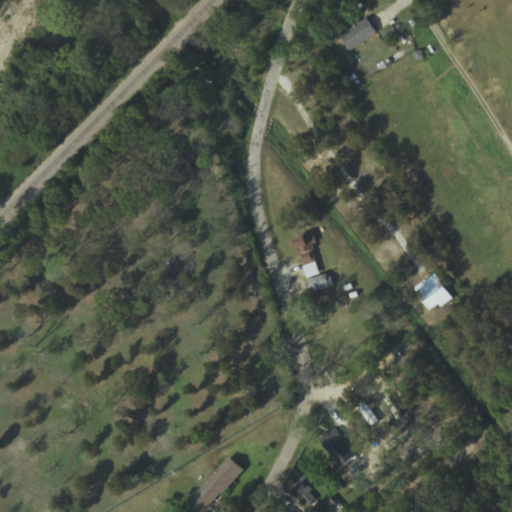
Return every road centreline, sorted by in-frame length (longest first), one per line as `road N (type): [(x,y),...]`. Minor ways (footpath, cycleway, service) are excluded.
road 1 (residential): [(258,511),(305,417),(300,351),(259,223),(251,142),(303,0)]
road 2 (residential): [(426,0),(511,145)]
